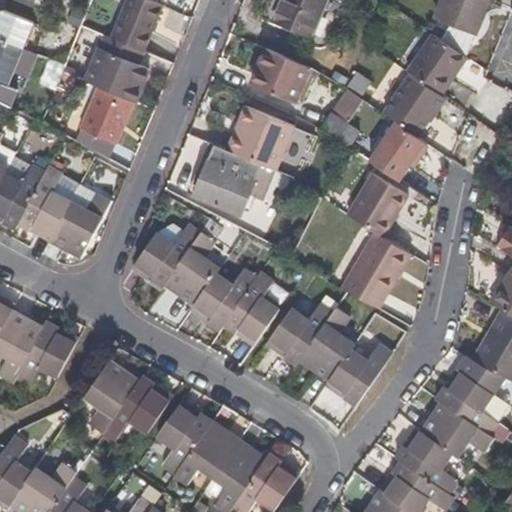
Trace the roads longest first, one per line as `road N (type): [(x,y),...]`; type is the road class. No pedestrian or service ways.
road 1 (residential): [(311,511),(327,463),(303,423),(96,304)]
road 2 (residential): [(96,304),(223,0)]
